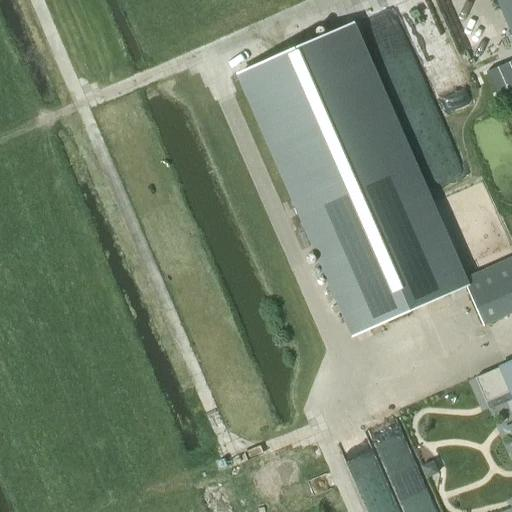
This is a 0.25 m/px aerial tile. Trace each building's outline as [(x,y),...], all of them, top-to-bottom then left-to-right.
[(511,0),(495,0),(511,38),(511,0)] [(355,335),(465,287),(350,25),(240,73),(355,335)] [(483,325),(511,312),(511,257),(463,279),(483,325)] [(497,369),(475,378),(485,403),(486,403),(508,393),(511,392),(511,394),(511,361),(500,367),(498,368),(497,369)] [(421,467),(426,479),(438,474),(433,462),(421,467)]
